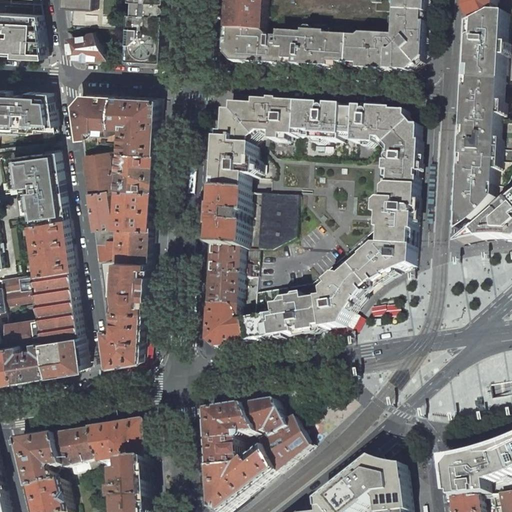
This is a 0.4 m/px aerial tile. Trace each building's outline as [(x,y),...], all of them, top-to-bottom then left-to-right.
[(70,0),(70,6),(76,6),(75,29),(85,29),(88,29),(88,27),(119,28),(120,0),(70,0)] [(171,0),(136,0),(136,2),(133,60),(168,62),(170,15),(167,14),(168,2),(171,2),(171,0)] [(267,34),(269,32),(270,0),(233,0),(233,13),(232,32),(234,32),(267,34)] [(270,0),(269,32),(267,34),(269,34),(272,38),(285,39),(286,34),(308,35),(309,33),(331,34),(331,37),(363,39),(367,36),(400,38),(401,30),(403,29),(403,22),(401,22),(402,0),(270,0)] [(285,39),(284,62),(299,63),(299,67),(335,69),(335,65),(363,67),(363,71),(411,74),(420,65),(423,68),(431,60),(433,15),(418,14),(419,0),(434,1),(434,0),(402,0),(401,22),(403,22),(403,29),(401,30),(400,38),(367,36),(363,39),(331,37),(331,34),(309,33),(308,35),(286,34),(285,39)] [(433,15),(434,1),(419,0),(418,14),(433,15)] [(500,0),(471,0),(471,10),(479,26),(499,15),(500,0)] [(0,52),(51,55),(46,15),(0,12),(0,15),(0,52)] [(511,47),(511,36),(511,15),(499,15),(479,26),(478,26),(479,40),(478,41),(477,42),(477,44),(477,45),(478,47),(479,47),(480,47),(481,47),(479,75),(482,76),(484,77),(487,78),(490,78),(493,79),(495,79),(497,79),(499,79),(502,79),(506,78),(510,77),(511,47)] [(102,58),(113,59),(99,32),(94,33),(93,35),(73,38),(75,57),(102,58)] [(285,39),(272,38),(269,34),(267,34),(234,32),(234,39),(232,39),(231,40),(231,49),(243,64),(267,65),(267,61),(284,62),(285,39)] [(509,94),(510,77),(506,78),(502,79),(499,79),(497,79),(495,79),(493,79),(490,78),(487,78),(484,77),(482,76),(479,75),(481,47),(480,47),(479,47),(478,47),(477,45),(477,44),(474,97),(473,115),(473,120),(507,122),(509,94)] [(416,74),(423,68),(420,65),(411,74),(416,74)] [(49,125),(61,126),(56,92),(0,89),(0,132),(28,134),(28,130),(43,131),(43,128),(49,128),(49,125)] [(119,112),(120,96),(90,94),(82,104),(86,138),(97,137),(96,131),(102,130),(102,129),(119,130),(119,126),(119,112)] [(128,151),(162,153),(166,99),(165,99),(165,98),(120,96),(119,112),(119,126),(130,126),(128,151)] [(275,103),(262,103),(261,107),(239,106),(239,113),(232,113),(231,135),(226,135),(225,158),(228,158),(226,177),(255,178),(263,179),(264,162),(261,162),(261,148),(259,148),(257,148),(257,146),(260,146),(263,142),(269,138),(269,135),(278,135),(278,138),(277,143),(288,143),(289,138),(302,139),(302,134),(304,105),(295,105),(294,109),(285,109),(285,107),(275,107),(275,103)] [(412,119),(412,114),(397,113),(387,112),(386,113),(375,112),(375,113),(374,113),(373,112),(372,111),(371,111),(370,112),(369,112),(368,112),(368,109),(360,108),(360,111),(349,111),(349,108),(333,107),(333,111),(332,111),(331,109),(330,109),(328,109),(327,110),(326,110),(313,109),(313,106),(304,105),(302,134),(317,135),(317,142),(347,144),(347,137),(358,137),(358,144),(381,145),(381,140),(387,140),(395,150),(395,156),(393,157),(392,159),(392,160),(393,162),(393,163),(395,164),(394,186),(421,188),(423,158),(425,128),(419,127),(412,119)] [(511,122),(507,122),(473,120),(478,141),(474,141),(473,142),(471,144),(466,233),(473,229),(481,223),(491,214),(502,202),(510,190),(511,185),(511,122)] [(124,174),(124,176),(127,176),(126,188),(160,191),(162,153),(128,151),(127,174),(124,174)] [(69,185),(65,154),(51,155),(51,152),(15,157),(19,187),(33,185),(39,184),(40,190),(34,191),(34,197),(30,198),(32,210),(36,210),(38,224),(73,218),(69,185)] [(114,153),(89,155),(94,193),(112,190),(119,189),(114,153)] [(228,158),(225,158),(222,192),(254,194),(255,178),(226,177),(228,158)] [(299,331),(301,332),(303,332),(305,332),(306,330),(307,335),(350,328),(358,313),(354,311),(366,296),(368,293),(370,291),(373,289),(376,286),(378,284),(381,282),(385,279),(388,277),(392,275),(397,272),(402,269),(404,273),(413,269),(419,268),(420,249),(418,249),(419,233),(421,233),(422,226),(418,226),(419,217),(420,214),(420,212),(419,210),(423,210),(424,188),(421,188),(394,186),(383,186),(382,191),(379,191),(377,212),(386,213),(385,222),(377,222),(376,232),(349,255),(316,285),(292,289),(299,331)] [(160,191),(126,188),(124,224),(124,227),(125,226),(158,228),(160,191)] [(112,190),(94,193),(99,230),(117,228),(117,225),(112,190)] [(254,194),(222,192),(222,193),(224,193),(223,211),(221,211),(220,230),(222,230),(221,248),(249,250),(252,250),(252,247),(253,227),(255,227),(255,221),(252,221),(252,217),(254,217),(255,194),(254,194)] [(299,238),(301,197),(272,195),(265,195),(262,248),(262,250),(268,251),(268,250),(275,251),(299,238)] [(511,211),(479,242),(487,242),(495,241),(510,241),(511,240),(511,211)] [(76,243),(73,218),(38,224),(40,240),(37,240),(37,242),(40,242),(44,274),(80,268),(76,243)] [(117,228),(99,230),(103,263),(117,260),(117,249),(124,249),(123,259),(125,259),(129,258),(156,261),(158,228),(125,226),(124,240),(118,240),(119,227),(117,228)] [(217,275),(248,277),(249,250),(221,248),(219,248),(218,262),(217,275)] [(121,268),(120,292),(123,293),(122,309),(153,311),(156,261),(129,258),(125,259),(124,268),(121,268)] [(120,292),(121,268),(124,268),(125,259),(123,259),(117,260),(103,263),(109,308),(122,309),(123,293),(120,292)] [(44,274),(4,280),(5,288),(8,310),(10,320),(17,319),(16,309),(19,309),(18,304),(32,302),(34,312),(41,312),(39,301),(45,300),(48,318),(10,324),(13,345),(13,347),(18,346),(27,344),(42,342),(51,341),(89,335),(84,301),(80,268),(44,274)] [(397,272),(392,275),(388,277),(385,279),(381,282),(378,284),(376,286),(373,289),(370,291),(368,293),(366,296),(354,311),(358,313),(366,302),(374,294),(378,290),(385,284),(391,280),(397,277),(404,273),(402,269),(397,272)] [(217,288),(216,306),(246,308),(248,277),(217,275),(217,288)] [(5,288),(0,288),(0,311),(8,310),(5,288)] [(286,289),(281,290),(289,338),(295,337),(300,336),(299,331),(292,289),(286,289)] [(289,338),(281,290),(259,294),(259,309),(258,314),(249,315),(250,322),(253,344),(289,338)] [(216,306),(213,342),(221,349),(253,344),(250,322),(242,323),(242,318),(246,318),(245,317),(246,308),(216,306)] [(113,339),(116,365),(117,366),(149,361),(150,360),(153,311),(122,309),(109,308),(113,339)] [(65,374),(90,369),(93,366),(89,335),(51,341),(53,354),(55,374),(65,374)] [(27,344),(18,346),(24,381),(45,377),(55,375),(55,374),(53,354),(51,341),(42,342),(43,347),(28,349),(27,344)] [(0,384),(12,382),(16,382),(24,381),(18,346),(13,347),(13,345),(9,346),(10,352),(0,353),(0,384)] [(282,402),(251,406),(265,436),(266,438),(278,432),(280,436),(268,443),(271,448),(283,474),(316,448),(313,442),(300,419),(293,423),(282,402)] [(251,406),(213,412),(215,437),(215,443),(247,441),(248,441),(250,439),(250,437),(258,436),(265,436),(251,406)] [(150,422),(119,427),(98,431),(107,465),(125,462),(125,461),(127,470),(134,469),(134,465),(154,462),(152,430),(152,424),(151,423),(150,422)] [(107,465),(98,431),(98,430),(79,433),(61,436),(70,469),(75,468),(75,470),(80,469),(81,474),(108,466),(107,465)] [(24,443),(35,490),(35,491),(63,484),(61,475),(58,473),(57,472),(59,469),(61,468),(63,470),(69,468),(70,469),(61,436),(43,439),(25,441),(24,443)] [(265,436),(258,436),(262,455),(271,448),(268,443),(266,438),(265,436)] [(217,471),(246,469),(248,468),(248,467),(247,442),(247,441),(215,443),(217,471)] [(511,446),(509,447),(490,454),(477,457),(472,458),(454,462),(458,499),(486,496),(496,495),(494,484),(511,477),(511,446)] [(246,469),(217,471),(217,476),(219,511),(234,511),(283,474),(271,448),(262,455),(248,467),(248,468),(246,469)] [(388,463),(383,461),(365,476),(367,479),(388,463)] [(157,511),(155,475),(154,462),(134,465),(134,469),(134,476),(123,476),(124,497),(123,497),(124,502),(125,510),(125,511),(157,511)] [(414,511),(409,467),(398,466),(388,463),(367,479),(365,476),(345,492),(359,511),(364,511),(382,498),(385,502),(386,511),(414,511)] [(6,474),(0,474),(0,495),(10,493),(6,474)] [(63,484),(35,491),(40,511),(77,511),(70,482),(63,484)] [(335,506),(335,511),(359,511),(345,492),(339,496),(342,500),(335,506)] [(0,511),(14,511),(10,493),(0,495),(0,511)] [(511,511),(511,493),(501,495),(502,511),(511,511)] [(487,511),(486,496),(458,499),(459,511),(487,511)]
